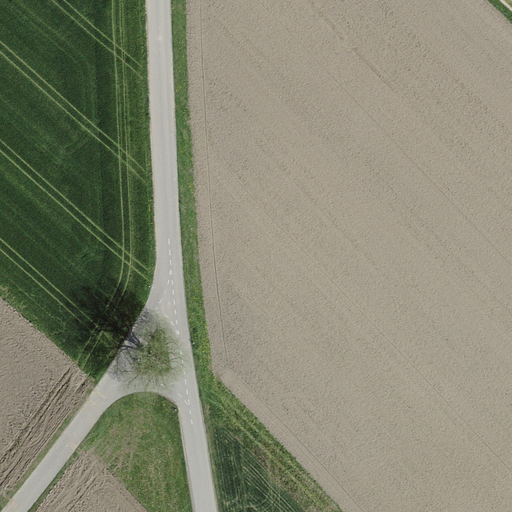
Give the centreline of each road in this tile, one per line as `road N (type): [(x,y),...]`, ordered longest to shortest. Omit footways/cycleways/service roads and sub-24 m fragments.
road 1 (tertiary): [(171,283),(158,0)]
road 2 (residential): [(13,511),(113,383)]
road 3 (tertiary): [(205,511),(186,387)]
